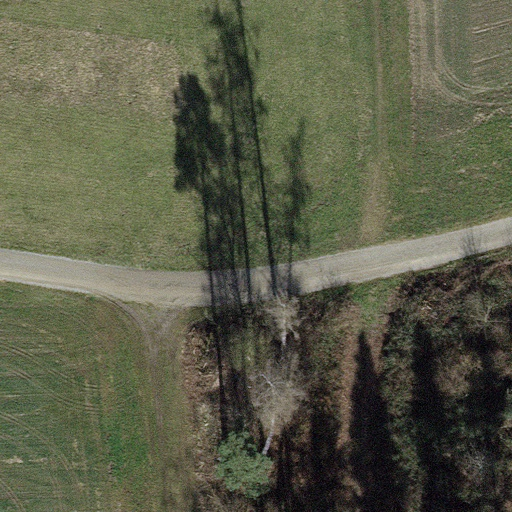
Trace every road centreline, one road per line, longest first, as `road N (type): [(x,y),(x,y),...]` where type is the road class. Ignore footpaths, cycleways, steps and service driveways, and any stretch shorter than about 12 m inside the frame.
road 1 (track): [(173,295),(290,282),(511,228)]
road 2 (track): [(364,0),(375,261)]
road 3 (track): [(173,295),(204,511)]
road 4 (track): [(0,272),(173,295)]
